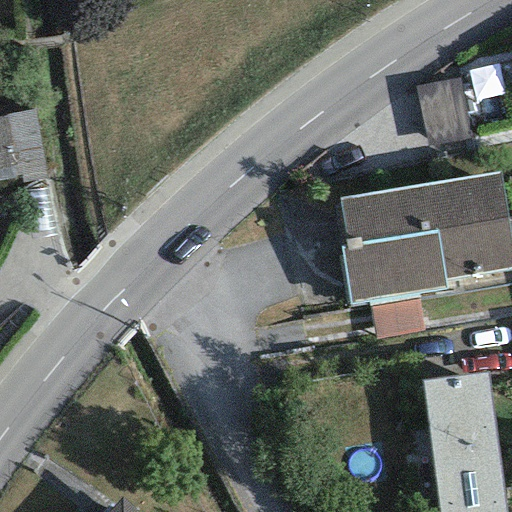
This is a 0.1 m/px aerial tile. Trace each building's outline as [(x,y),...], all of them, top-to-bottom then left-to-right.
[(469,142),(458,78),(415,85),(426,150),(469,142)] [(45,178),(33,110),(9,114),(9,117),(0,118),(0,178),(20,175),(21,182),(45,178)] [(346,306),(355,304),(447,290),(445,277),(511,266),(511,259),(506,219),(499,173),(339,198),(346,247),(337,249),(344,293),(346,306)] [(418,301),(369,308),(374,339),(423,331),(418,301)] [(502,511),(485,373),(421,381),(437,511),(502,511)] [(134,511),(121,499),(108,511),(134,511)]
